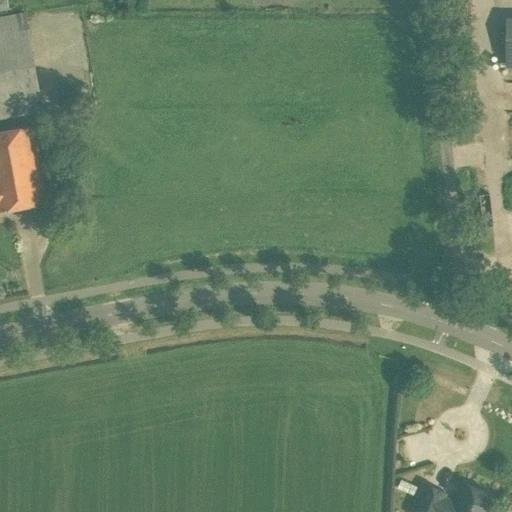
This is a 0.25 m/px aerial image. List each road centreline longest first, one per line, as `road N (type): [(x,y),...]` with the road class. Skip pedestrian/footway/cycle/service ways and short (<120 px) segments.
road 1 (tertiary): [(0,337),(264,288),(446,322)]
road 2 (unclassified): [(446,322),(456,296),(427,0)]
